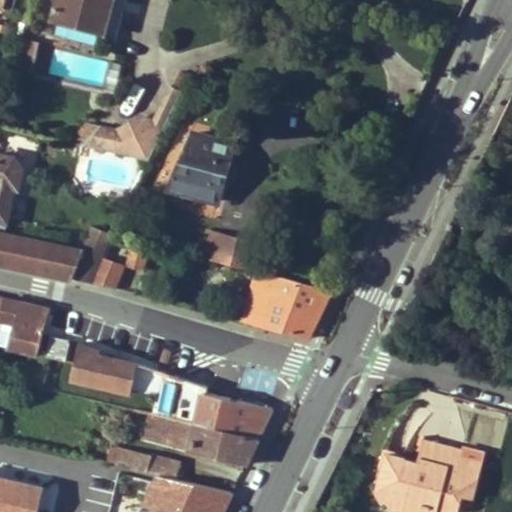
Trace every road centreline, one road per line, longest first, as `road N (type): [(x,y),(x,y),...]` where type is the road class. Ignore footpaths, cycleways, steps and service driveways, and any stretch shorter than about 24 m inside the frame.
road 1 (secondary): [(348,335),(511,6)]
road 2 (residential): [(327,378),(0,280)]
road 3 (residential): [(511,381),(348,335)]
road 4 (secondary): [(262,511),(327,378)]
